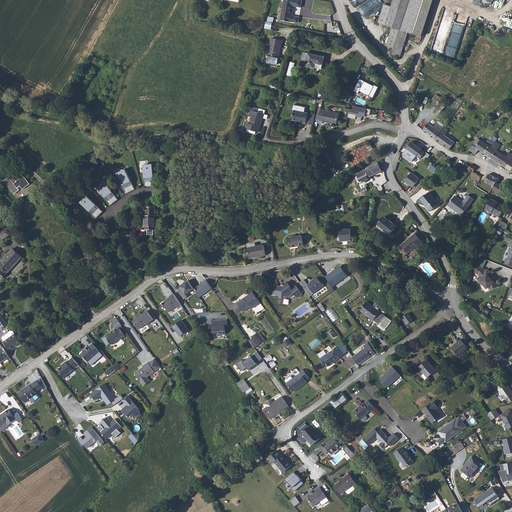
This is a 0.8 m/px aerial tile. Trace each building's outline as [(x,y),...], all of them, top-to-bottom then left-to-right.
[(294,0),(283,0),(281,19),(291,21),(291,20),(295,21),(295,15),(292,14),(294,0)] [(393,0),(392,4),(415,12),(409,30),(421,34),(432,0),(393,0)] [(401,54),(409,30),(415,12),(392,4),(385,2),(379,20),(393,25),(387,43),(395,45),(393,51),(401,54)] [(273,27),(274,17),(268,16),(266,26),(273,27)] [(284,38),(273,36),(270,53),(280,55),(282,42),(283,42),(284,38)] [(305,57),(304,62),(321,66),(324,53),(307,49),(303,48),(301,57),(305,57)] [(361,76),(354,89),(359,91),(361,89),(374,96),(380,85),(376,82),(375,83),(361,76)] [(266,116),(268,112),(261,110),(262,106),(255,104),(252,114),(254,115),(252,122),(249,121),(247,126),(261,131),(266,116)] [(365,113),(371,114),(372,108),(350,105),(348,117),(356,118),(357,116),(365,117),(365,113)] [(339,122),(341,112),(323,109),(323,106),(319,106),(318,113),(317,119),(320,120),(320,122),(324,123),(324,121),(331,123),(331,121),(339,122)] [(305,120),(305,122),(309,123),(311,112),(296,109),(294,118),(299,119),(305,120)] [(318,113),(311,112),(309,123),(316,124),(317,119),(318,113)] [(445,126),(446,125),(447,124),(440,119),(435,125),(429,121),(424,128),(437,137),(445,126)] [(437,137),(451,148),(456,141),(447,134),(450,130),(445,126),(437,137)] [(480,149),(483,151),(488,143),(482,139),(479,137),(474,144),(471,149),(478,153),(480,149)] [(424,147),(413,139),(407,147),(404,152),(414,160),(418,154),(422,158),(427,151),(423,148),(424,147)] [(483,151),(493,157),(498,149),(501,144),(500,143),(496,140),(492,146),(488,143),(483,151)] [(493,157),(506,166),(511,157),(511,152),(508,149),(505,154),(498,149),(493,157)] [(349,155),(353,160),(359,155),(355,150),(349,155)] [(343,161),(348,166),(352,162),(348,157),(343,161)] [(151,159),(142,160),(146,183),(155,181),(151,159)] [(380,161),(359,172),(354,175),(359,184),(366,181),(366,180),(374,176),(375,179),(376,181),(380,179),(380,175),(379,173),(381,172),(380,170),(382,169),(383,166),(380,161)] [(473,162),(469,168),(474,171),(477,165),(473,162)] [(125,166),(117,171),(128,191),(136,186),(125,166)] [(21,189),(24,192),(30,186),(23,179),(19,183),(13,176),(14,175),(5,167),(0,171),(0,172),(9,182),(4,186),(15,198),(20,194),(18,193),(21,189)] [(411,173),(405,181),(413,188),(419,178),(411,173)] [(486,180),(495,185),(497,181),(498,182),(501,178),(490,173),(487,178),(486,180)] [(105,180),(98,186),(113,203),(120,197),(105,180)] [(495,185),(495,186),(493,188),(501,192),(505,186),(498,182),(497,181),(495,185)] [(432,196),(433,196),(430,192),(421,199),(426,205),(427,203),(432,196)] [(88,195),(82,202),(99,217),(105,210),(88,195)] [(475,199),(470,195),(465,202),(457,196),(450,205),(463,215),(475,199)] [(440,205),(433,196),(432,196),(427,203),(426,205),(431,212),(440,205)] [(493,196),(486,206),(499,215),(506,205),(493,196)] [(148,211),(150,225),(152,225),(152,230),(159,229),(158,224),(161,224),(158,201),(149,202),(150,211),(148,211)] [(391,233),(397,225),(385,216),(379,224),(391,233)] [(502,219),(498,225),(504,229),(508,222),(502,219)] [(17,233),(12,227),(0,234),(0,235),(4,242),(17,233)] [(357,231),(346,230),(346,238),(346,242),(356,242),(357,231)] [(304,243),(302,233),(289,237),(291,246),(304,243)] [(419,248),(424,244),(417,235),(402,246),(408,253),(417,246),(419,248)] [(265,245),(257,247),(248,249),(251,258),(267,255),(265,245)] [(24,257),(15,249),(0,265),(0,275),(7,282),(13,277),(9,273),(24,257)] [(482,267),(475,264),(471,270),(477,273),(479,275),(478,276),(481,278),(480,279),(484,283),(485,281),(489,284),(490,287),(499,282),(495,277),(493,278),(491,277),(491,275),(492,273),(486,268),(485,270),(482,267)] [(341,266),(326,276),(333,286),(348,276),(341,266)] [(319,276),(310,283),(316,292),(326,285),(319,276)] [(187,294),(196,288),(190,280),(181,286),(182,287),(179,289),(185,299),(189,296),(187,294)] [(202,297),(215,288),(209,280),(205,283),(201,286),(202,286),(197,289),(202,297)] [(288,297),(292,299),(298,295),(301,298),(305,294),(298,285),(294,288),(289,283),(283,288),(278,287),(277,295),(282,296),(281,299),(288,300),(288,297)] [(253,304),(254,306),(263,301),(255,290),(239,301),(245,309),(253,304)] [(179,307),(183,304),(175,293),(171,296),(172,296),(168,299),(169,299),(163,304),(166,308),(168,306),(171,311),(178,306),(179,307)] [(368,302),(361,310),(378,324),(385,316),(368,302)] [(332,307),(326,312),(333,322),(339,317),(332,307)] [(155,319),(149,310),(135,320),(141,328),(155,319)] [(8,321),(2,312),(0,313),(0,321),(2,325),(8,321)] [(403,317),(408,324),(414,320),(409,313),(403,317)] [(219,333),(223,333),(227,333),(227,325),(230,325),(230,318),(214,319),(214,333),(219,333)] [(188,331),(181,320),(173,326),(179,336),(188,331)] [(109,341),(111,344),(113,344),(116,342),(116,340),(121,337),(122,339),(126,336),(119,327),(116,329),(116,328),(112,332),(110,332),(106,335),(109,339),(109,341)] [(22,339),(14,331),(14,330),(12,329),(9,331),(12,333),(4,341),(13,349),(22,339)] [(266,340),(260,331),(251,337),(253,339),(250,341),(255,348),(266,340)] [(473,344),(467,336),(464,338),(470,346),(473,344)] [(470,346),(464,338),(454,346),(460,354),(470,346)] [(355,356),(360,363),(377,351),(370,341),(369,341),(365,344),(367,347),(355,356)] [(89,361),(101,351),(95,344),(94,343),(91,346),(89,346),(86,349),(86,350),(82,353),(82,355),(84,357),(85,357),(89,361)] [(328,351),(321,356),(325,361),(324,362),(327,367),(340,358),(340,357),(346,353),(340,343),(333,348),(333,349),(329,353),(328,351)] [(0,363),(10,356),(4,348),(0,350),(0,363)] [(262,359),(257,352),(244,362),(242,360),(237,364),(242,371),(247,368),(248,370),(262,359)] [(65,377),(80,365),(74,357),(69,362),(68,361),(64,364),(65,364),(59,370),(65,377)] [(421,366),(429,376),(438,369),(430,358),(421,366)] [(155,359),(149,363),(155,372),(161,368),(155,359)] [(143,386),(150,382),(147,377),(155,372),(149,363),(149,362),(145,365),(146,365),(134,373),(140,382),(143,386)] [(114,366),(106,371),(109,375),(116,370),(114,366)] [(392,367),(379,379),(387,388),(401,375),(392,367)] [(310,378),(304,369),(300,371),(301,372),(286,383),(293,392),(307,382),(306,381),(310,378)] [(20,392),(27,401),(39,393),(38,391),(44,386),(39,379),(33,384),(32,383),(20,392)] [(511,392),(505,379),(495,384),(501,397),(503,396),(505,402),(511,398),(511,396),(510,393),(511,392)] [(245,380),(238,384),(244,392),(251,388),(245,380)] [(108,404),(116,398),(106,384),(91,394),(96,400),(103,396),(108,404)] [(331,411),(346,399),(341,393),(326,405),(331,411)] [(141,410),(128,395),(123,399),(129,406),(124,410),(124,411),(126,415),(128,415),(130,417),(132,417),(135,415),(137,417),(139,417),(142,415),(142,413),(140,411),(141,410)] [(267,407),(263,410),(270,419),(288,407),(282,397),(273,403),(271,400),(264,404),(267,407)] [(441,404),(436,398),(425,407),(430,413),(430,412),(436,420),(440,416),(440,414),(444,411),(440,405),(441,404)] [(123,408),(127,404),(122,399),(118,403),(123,408)] [(377,407),(370,399),(366,403),(365,403),(363,405),(362,404),(356,410),(364,418),(372,409),(373,410),(377,407)] [(12,407),(0,415),(0,429),(1,431),(20,418),(12,407)] [(499,416),(500,415),(496,408),(488,414),(492,420),(499,416)] [(511,411),(511,409),(500,414),(503,419),(504,419),(506,424),(505,426),(507,430),(511,427),(511,411)] [(469,423),(461,413),(440,430),(445,435),(439,440),(442,443),(448,439),(456,433),(454,431),(459,427),(461,429),(469,423)] [(102,431),(108,438),(119,428),(119,429),(123,426),(116,418),(113,421),(108,416),(102,421),(107,426),(102,431)] [(317,427),(313,423),(303,432),(313,443),(322,436),(315,428),(317,427)] [(105,441),(93,426),(86,432),(89,435),(86,438),(85,439),(87,442),(90,445),(98,439),(102,444),(105,441)] [(378,427),(367,436),(373,443),(380,436),(384,440),(382,442),(387,447),(392,442),(394,444),(402,437),(397,431),(392,436),(384,427),(380,430),(378,427)] [(44,440),(39,433),(31,438),(36,446),(44,440)] [(139,440),(132,433),(129,436),(136,443),(139,440)] [(326,446),(332,453),(341,445),(334,437),(325,445),(326,446)] [(511,437),(503,439),(506,454),(511,453),(511,437)] [(456,442),(445,450),(450,456),(461,448),(456,442)] [(325,454),(329,450),(326,446),(324,447),(321,444),(314,451),(317,454),(322,450),(325,454)] [(406,445),(398,450),(402,454),(401,455),(405,460),(406,460),(410,465),(413,462),(414,463),(417,461),(418,459),(414,454),(410,448),(409,449),(406,445)] [(277,460),(286,470),(294,464),(286,453),(284,454),(279,448),(271,456),(275,461),(277,460)] [(486,462),(477,453),(465,467),(467,468),(464,472),(468,476),(472,472),(474,475),(486,462)] [(511,462),(501,464),(502,471),(499,471),(504,482),(509,480),(511,479),(511,462)] [(292,488),(295,491),(305,483),(295,471),(285,479),(288,483),(289,482),(293,487),(292,488)] [(345,478),(336,483),(343,492),(348,489),(350,491),(351,492),(357,488),(357,486),(356,484),(359,481),(352,471),(344,477),(345,478)] [(320,489),(310,495),(317,504),(323,500),(330,495),(322,485),(319,488),(320,489)] [(492,488),(474,500),(478,507),(487,501),(490,505),(500,498),(492,488)] [(290,501),(294,506),(301,500),(297,495),(290,501)] [(462,511),(458,503),(451,508),(450,507),(442,511),(441,511),(462,511)]
